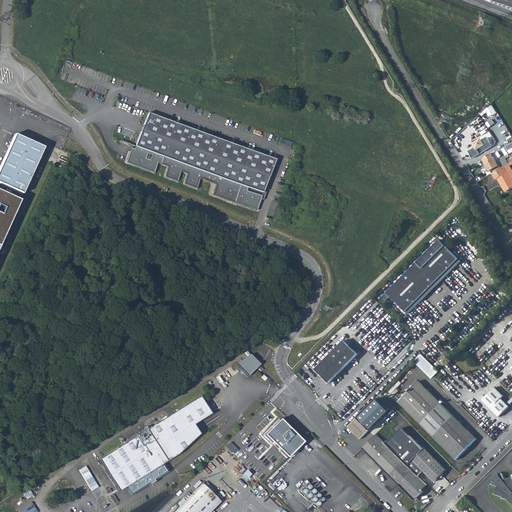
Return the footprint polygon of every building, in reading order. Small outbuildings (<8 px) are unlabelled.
[(485,109),(490,117),(497,112),(493,105),(485,109)] [(149,113),(136,148),(132,147),(126,163),(155,173),(159,162),(170,166),(166,177),(178,181),(182,171),(188,173),(184,184),(198,189),(202,178),(218,184),(214,194),(257,210),(262,196),(247,191),(248,186),(263,191),(275,160),(149,113)] [(511,135),(508,130),(502,134),(506,140),(511,136),(511,135)] [(42,149),(13,136),(0,165),(0,186),(21,195),(21,196),(42,149)] [(281,138),(279,143),(291,146),(293,141),(281,138)] [(480,139),(471,144),(473,147),(467,151),(472,158),(492,146),(487,138),(481,141),(480,139)] [(489,171),(499,166),(492,153),(483,158),(485,161),(486,163),(484,164),(489,171)] [(500,161),(504,167),(508,165),(504,158),(500,161)] [(511,171),(511,169),(509,164),(508,165),(504,167),(499,170),(492,174),(496,180),(497,179),(502,188),(504,187),(507,192),(511,188),(511,178),(509,173),(511,171)] [(0,242),(18,202),(0,193),(0,242)] [(438,241),(385,294),(389,298),(405,313),(457,260),(438,241)] [(460,262),(457,260),(405,313),(407,316),(460,262)] [(344,343),(315,372),(329,386),(358,357),(344,343)] [(249,354),(235,363),(246,375),(259,363),(249,354)] [(420,355),(413,362),(431,379),(438,373),(420,355)] [(477,441),(417,383),(397,403),(456,461),(477,441)] [(483,401),(499,418),(507,411),(510,408),(501,400),(504,397),(495,389),(490,394),(483,401)] [(199,397),(97,460),(117,492),(121,489),(124,493),(127,491),(129,494),(147,483),(148,486),(154,482),(152,480),(165,472),(161,465),(176,455),(198,435),(192,426),(210,414),(207,409),(211,406),(208,402),(204,404),(199,397)] [(388,413),(375,400),(347,428),(359,441),(388,413)] [(279,418),(263,433),(286,456),(301,441),(279,418)] [(401,431),(386,445),(418,478),(423,473),(433,484),(445,473),(423,451),(422,452),(401,431)] [(422,491),(427,486),(418,478),(386,445),(376,435),(361,450),(376,464),(412,500),(417,500),(424,493),(422,491)] [(87,467),(81,470),(97,499),(103,495),(87,467)] [(511,511),(511,477),(504,480),(502,475),(498,477),(497,475),(495,476),(494,477),(493,478),(492,480),(494,481),(493,485),(498,487),(495,495),(501,497),(502,498),(502,499),(506,500),(511,505),(511,511)] [(201,488),(176,511),(212,511),(219,505),(201,488)]
